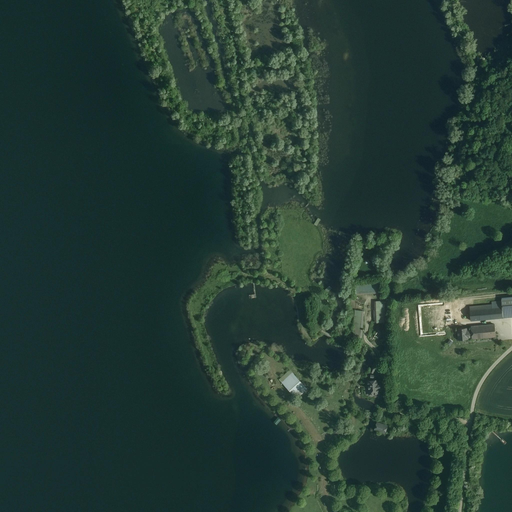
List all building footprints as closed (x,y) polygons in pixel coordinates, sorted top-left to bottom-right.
[(355,283),(356,295),(381,293),(380,281),(355,283)] [(502,300),(503,317),(511,316),(511,296),(501,297),(502,300)] [(492,304),(470,306),(471,320),(503,317),(502,300),(492,301),(492,304)] [(384,301),(374,301),(375,322),(384,322),(384,301)] [(449,308),(445,308),(446,320),(455,320),(454,308),(449,308)] [(364,311),(356,310),(353,338),(362,339),(364,311)] [(494,324),(471,326),(471,328),(472,335),(472,338),(496,336),(494,324)] [(459,339),(468,338),(468,336),(467,329),(467,327),(458,328),(459,339)] [(375,334),(373,337),(378,340),(383,333),(382,332),(376,328),(373,333),(375,334)] [(290,371),(281,379),(283,381),(292,373),(290,371)] [(292,373),(283,381),(298,397),(304,391),(307,389),(292,373)] [(377,380),(368,381),(370,395),(379,393),(378,388),(381,388),(380,385),(378,385),(377,380)] [(387,426),(378,423),(375,429),(385,432),(387,426)]
